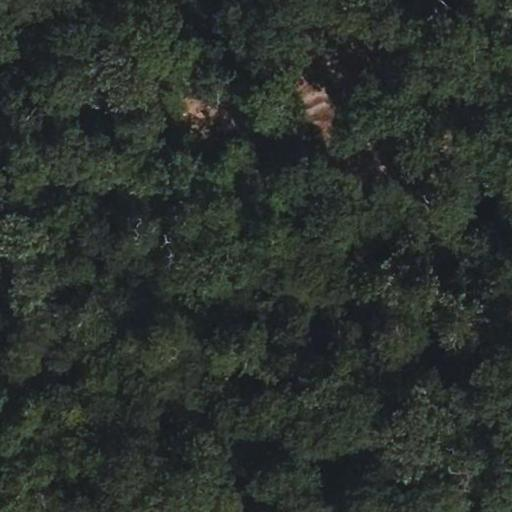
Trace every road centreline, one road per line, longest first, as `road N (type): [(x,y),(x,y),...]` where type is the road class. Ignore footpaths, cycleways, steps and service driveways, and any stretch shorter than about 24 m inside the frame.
road 1 (track): [(0,174),(54,174),(253,130),(511,15)]
road 2 (unknown): [(0,275),(150,0)]
